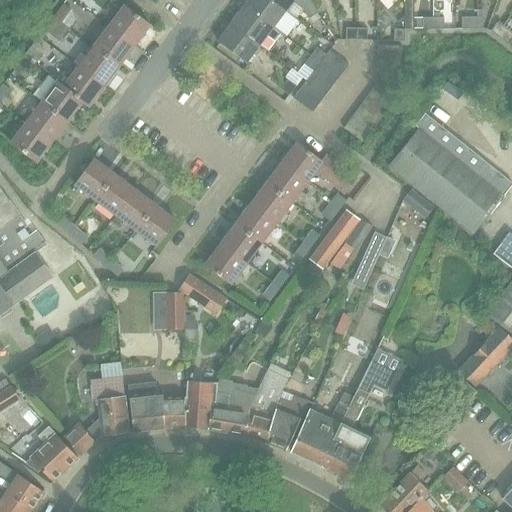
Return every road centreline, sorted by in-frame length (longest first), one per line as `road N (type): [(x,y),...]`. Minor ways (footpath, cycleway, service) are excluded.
road 1 (residential): [(353,511),(260,458),(181,442),(103,459),(58,511)]
road 2 (residential): [(157,272),(236,167),(136,93)]
road 3 (residential): [(40,202),(136,93)]
